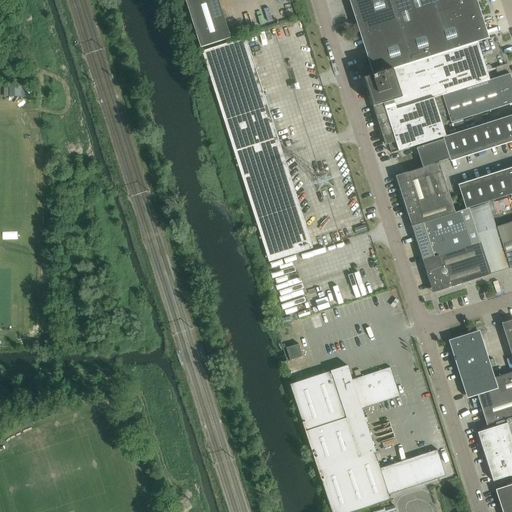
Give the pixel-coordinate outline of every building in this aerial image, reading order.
[(185,0),(201,48),(231,39),(218,0),(185,0)] [(349,0),(373,75),(478,42),(489,39),(476,0),(349,0)] [(202,52),(269,262),(298,253),(313,248),(246,38),(202,52)] [(478,42),(373,75),(374,76),(365,79),(386,145),(389,144),(392,154),(446,136),(434,98),(443,96),(490,81),(478,42)] [(508,69),(507,64),(495,68),(497,73),(508,69)] [(490,81),(443,96),(451,123),(511,103),(511,79),(510,74),(490,81)] [(511,115),(443,138),(444,140),(450,159),(451,162),(452,162),(451,159),(511,139),(511,115)] [(450,159),(444,140),(417,148),(423,168),(439,163),(450,159)] [(396,177),(412,227),(455,213),(439,163),(423,168),(396,177)] [(511,170),(460,187),(459,185),(458,185),(466,209),(511,194),(511,170)] [(455,213),(412,227),(417,242),(418,246),(423,261),(434,257),(471,246),(480,243),(469,209),(455,213)] [(511,223),(497,228),(510,269),(511,268),(511,223)] [(434,257),(423,261),(432,289),(433,293),(491,275),(480,243),(471,246),(434,257)] [(511,320),(502,324),(511,356),(511,320)] [(455,361),(467,399),(478,396),(487,426),(511,417),(511,373),(495,378),(480,331),(449,341),(455,359),(454,359),(455,361)] [(287,348),(291,361),(303,357),(299,344),(287,348)] [(348,366),(290,385),(332,511),(353,511),(391,500),(389,495),(446,476),(438,450),(381,469),(375,453),(376,452),(367,423),(368,423),(367,418),(365,418),(362,409),(400,397),(391,368),(352,380),(348,366)] [(478,433),(493,481),(511,475),(511,417),(496,423),(497,427),(478,433)] [(511,511),(511,485),(496,490),(503,511),(511,511)]
